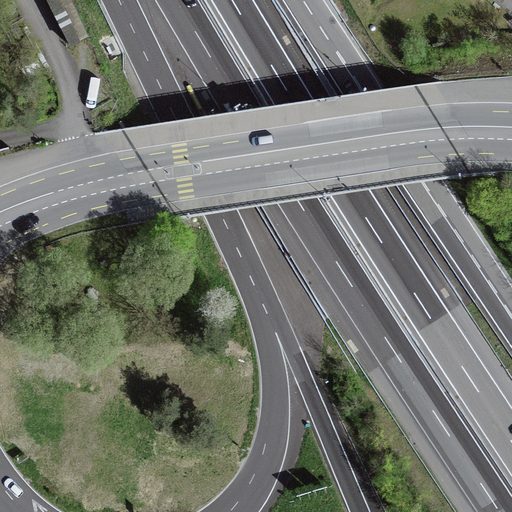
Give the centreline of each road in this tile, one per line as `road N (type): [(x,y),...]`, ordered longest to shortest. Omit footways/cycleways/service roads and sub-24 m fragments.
road 1 (motorway): [(176,0),(499,511)]
road 2 (motorway): [(511,442),(232,0)]
road 3 (primary): [(511,133),(444,133),(150,175),(29,207)]
road 4 (motorway): [(511,317),(302,0)]
road 5 (motorway): [(119,0),(275,332)]
road 6 (trunk): [(275,332),(359,511)]
road 7 (motorway): [(275,332),(267,457),(231,511)]
